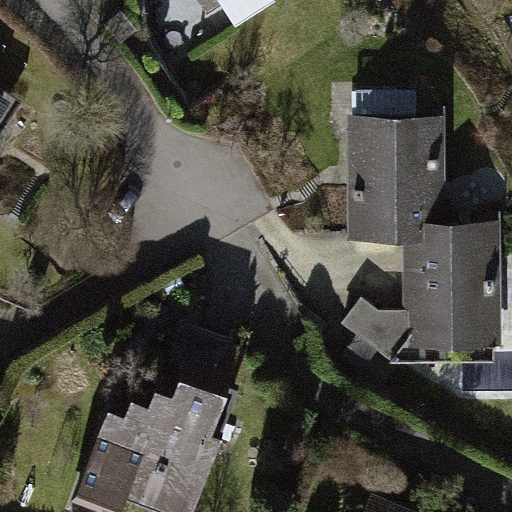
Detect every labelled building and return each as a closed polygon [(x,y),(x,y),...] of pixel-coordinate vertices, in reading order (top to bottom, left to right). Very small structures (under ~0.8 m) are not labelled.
[(211,0),(218,10),(233,0),(211,0)] [(0,102),(10,87),(0,81),(0,102)] [(439,103),(344,106),(348,234),(407,233),(410,342),(500,339),(496,207),(442,209),(439,103)] [(153,369),(146,387),(131,384),(124,402),(108,396),(75,484),(153,511),(191,511),(240,381),(178,356),(171,377),(153,369)] [(436,511),(372,486),(360,511),(436,511)]
